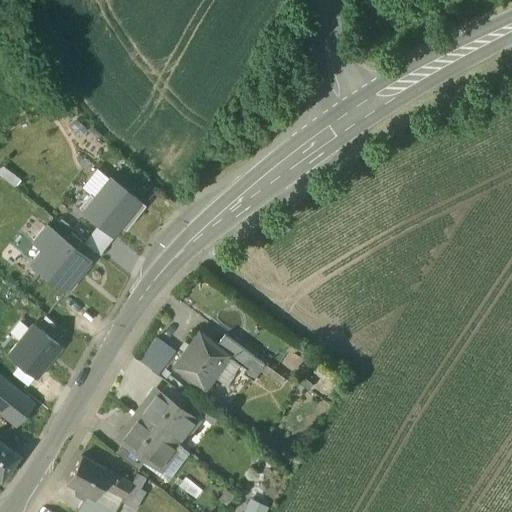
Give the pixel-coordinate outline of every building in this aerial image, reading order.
[(144,204),(110,177),(93,198),(89,194),(79,206),(111,231),(120,220),(127,226),(144,204)] [(45,225),(34,239),(42,246),(31,260),(43,270),(47,265),(56,272),(52,277),(67,289),(78,276),(75,273),(87,259),(73,248),(81,239),(72,232),(65,241),(45,225)] [(59,345),(35,326),(20,345),(18,344),(9,355),(34,376),(59,345)] [(175,347),(157,334),(140,357),(159,370),(175,347)] [(227,355),(198,334),(174,366),(203,388),(227,355)] [(251,354),(225,335),(216,347),(227,355),(242,366),(251,354)] [(265,365),(251,354),(242,366),(246,369),(243,373),(253,381),(265,365)] [(30,404),(0,380),(0,410),(16,423),(30,404)] [(190,398),(168,382),(159,393),(181,409),(190,398)] [(159,393),(156,390),(138,414),(179,445),(181,442),(178,441),(194,419),(181,409),(159,393)] [(179,445),(138,414),(120,438),(123,441),(146,458),(158,467),(174,446),(177,448),(179,445)] [(146,458),(123,441),(115,453),(137,470),(146,458)] [(0,481),(18,455),(0,442),(0,481)] [(116,475),(80,455),(65,482),(77,489),(74,494),(83,499),(86,494),(95,499),(102,486),(108,489),(116,475)] [(130,483),(116,475),(108,489),(122,497),(130,483)] [(145,492),(130,483),(122,497),(123,497),(121,501),(135,509),(145,492)] [(108,489),(102,486),(95,499),(94,500),(110,510),(109,511),(111,511),(114,511),(121,501),(123,497),(122,497),(108,489)] [(95,499),(86,494),(83,499),(75,511),(76,511),(108,511),(109,511),(110,510),(94,500),(95,499)] [(240,511),(260,511),(262,503),(244,498),(240,511)]
